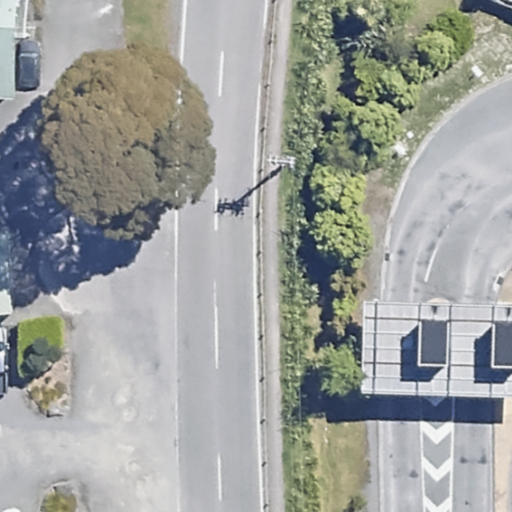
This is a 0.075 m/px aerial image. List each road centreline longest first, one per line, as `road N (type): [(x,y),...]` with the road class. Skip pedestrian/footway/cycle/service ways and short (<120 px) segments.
road 1 (tertiary): [(215,511),(210,196),(220,0)]
road 2 (unknown): [(0,279),(210,280)]
